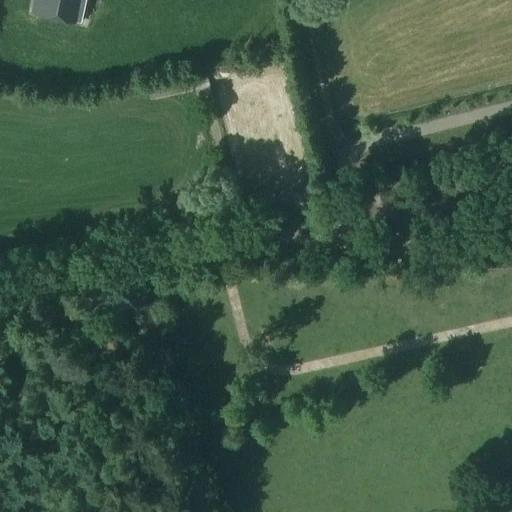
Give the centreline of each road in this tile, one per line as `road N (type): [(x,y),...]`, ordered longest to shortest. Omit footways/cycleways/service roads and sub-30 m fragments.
road 1 (unclassified): [(0,281),(214,234),(327,245)]
road 2 (track): [(307,0),(332,131),(350,161)]
